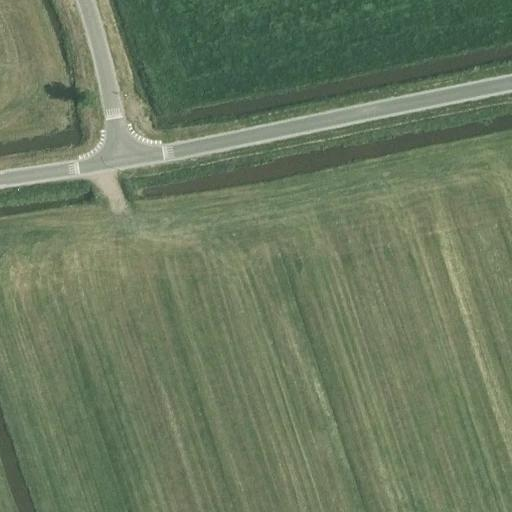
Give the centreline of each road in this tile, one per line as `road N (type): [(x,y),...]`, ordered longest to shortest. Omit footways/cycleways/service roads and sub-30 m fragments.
road 1 (unclassified): [(125,168),(511,85)]
road 2 (unclassified): [(125,168),(81,0)]
road 3 (unclassified): [(0,186),(125,168)]
